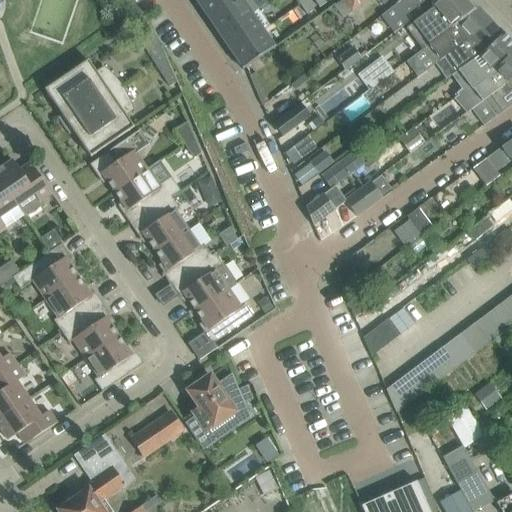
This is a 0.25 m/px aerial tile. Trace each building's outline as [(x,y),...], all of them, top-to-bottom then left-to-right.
[(198,0),(196,1),(208,18),(234,0),(198,0)] [(234,0),(208,18),(220,35),(258,9),(251,0),(234,0)] [(314,10),(307,0),(300,5),(307,15),(314,10)] [(343,0),(352,11),(366,0),(343,0)] [(409,0),(409,1),(408,0),(402,0),(394,6),(404,18),(422,2),(426,7),(435,0),(409,0)] [(430,44),(474,11),(464,0),(435,0),(426,7),(428,10),(403,30),(421,51),(430,44)] [(482,34),(494,25),(477,8),(474,11),(430,44),(421,51),(410,58),(422,73),(459,45),(463,42),(468,36),(477,29),(482,34)] [(220,35),(231,52),(269,26),(258,9),(220,35)] [(483,55),(506,38),(494,25),(482,34),(477,29),(468,36),(463,42),(459,45),(422,73),(422,74),(434,65),(446,80),(455,74),(458,72),(483,55)] [(274,47),(263,31),(269,26),(231,52),(242,68),(242,69),(242,70),(275,47),(274,46),(274,47)] [(169,87),(177,82),(153,32),(140,41),(169,87)] [(511,55),(511,44),(506,38),(483,55),(458,72),(455,74),(465,87),(470,92),(498,72),(500,73),(507,65),(505,63),(511,55)] [(354,48),(338,60),(345,69),(361,58),(354,48)] [(505,88),(511,81),(511,55),(505,63),(507,65),(500,73),(498,72),(470,92),(465,87),(457,93),(460,95),(460,96),(455,99),(468,113),(485,99),(486,101),(505,88)] [(383,59),(352,83),(362,95),(393,72),(383,59)] [(90,157),(107,146),(134,127),(126,116),(133,110),(130,100),(122,86),(112,74),(104,67),(96,72),(88,60),(44,90),(54,104),(59,101),(66,111),(57,117),(69,135),(78,129),(85,139),(80,142),(90,157)] [(511,105),(511,81),(505,88),(486,101),(498,116),(511,105)] [(295,106),(270,125),(279,138),(305,119),(295,106)] [(194,158),(201,154),(187,122),(175,130),(194,158)] [(114,192),(147,170),(136,153),(149,144),(139,131),(90,165),(98,176),(102,174),(114,192)] [(305,136),(292,146),(303,159),(316,149),(305,136)] [(511,139),(486,159),(496,172),(511,161),(511,162),(511,139)] [(364,165),(355,152),(319,178),(329,191),(364,165)] [(328,167),(318,154),(306,164),(315,176),(328,167)] [(51,194),(35,169),(24,177),(12,160),(0,168),(0,181),(17,206),(34,194),(40,202),(51,194)] [(130,225),(180,191),(171,177),(158,186),(147,170),(114,192),(127,211),(123,213),(130,225)] [(0,218),(0,217),(17,206),(0,181),(0,229),(5,226),(0,218)] [(371,183),(346,202),(345,202),(356,216),(382,197),(371,183)] [(470,187),(460,196),(465,202),(475,194),(470,187)] [(155,252),(188,229),(175,211),(179,208),(172,197),(181,191),(180,191),(130,225),(138,236),(142,233),(155,252)] [(324,195),(306,208),(313,226),(335,210),(324,195)] [(407,217),(421,236),(432,228),(418,208),(407,217)] [(486,217),(467,232),(473,241),(493,226),(486,217)] [(171,284),(215,254),(215,253),(212,256),(204,245),(200,247),(188,229),(155,252),(167,270),(163,273),(171,284)] [(511,233),(508,229),(496,238),(507,252),(511,247),(511,233)] [(45,299),(78,277),(65,259),(69,256),(61,244),(12,278),(20,289),(32,281),(45,299)] [(195,311),(228,289),(216,270),(223,265),(215,254),(171,284),(179,296),(183,293),(195,311)] [(434,325),(444,340),(499,300),(481,276),(417,322),(424,332),(434,325)] [(61,332),(102,304),(94,293),(90,295),(78,277),(45,299),(57,318),(53,320),(61,332)] [(212,344),(228,333),(253,316),(245,304),(241,307),(228,289),(195,311),(208,330),(204,332),(212,344)] [(395,412),(402,407),(511,324),(511,296),(385,391),(395,412)] [(85,359),(118,336),(106,318),(110,315),(102,304),(61,332),(69,343),(73,341),(85,359)] [(374,351),(385,341),(388,344),(413,321),(399,306),(363,340),(374,351)] [(102,392),(143,364),(135,352),(131,355),(118,336),(85,359),(98,377),(94,380),(102,392)] [(0,376),(17,365),(9,353),(1,359),(0,357),(0,376)] [(0,418),(29,399),(17,381),(25,376),(17,365),(0,376),(0,418)] [(234,413),(241,422),(250,416),(232,375),(217,385),(210,376),(204,379),(203,377),(191,385),(193,387),(188,391),(203,413),(196,417),(206,432),(234,413)] [(491,386),(476,393),(483,407),(498,400),(491,386)] [(57,423),(49,411),(41,416),(29,399),(0,418),(0,429),(8,440),(25,428),(32,439),(57,423)] [(134,464),(178,433),(166,415),(122,446),(134,464)] [(110,511),(103,501),(125,486),(133,480),(104,437),(76,456),(93,481),(78,491),(81,495),(57,511),(58,511),(110,511)] [(470,510),(493,498),(464,445),(441,457),(460,491),(459,491),(470,510)] [(250,511),(288,511),(275,471),(228,487),(235,507),(247,503),(250,511)] [(361,507),(360,507),(362,511),(429,511),(423,498),(416,482),(363,506),(362,506),(361,507)] [(459,491),(440,502),(445,511),(471,511),(470,510),(459,491)] [(132,511),(153,511),(163,506),(156,496),(132,511)] [(350,511),(346,500),(326,509),(327,511),(350,511)]
